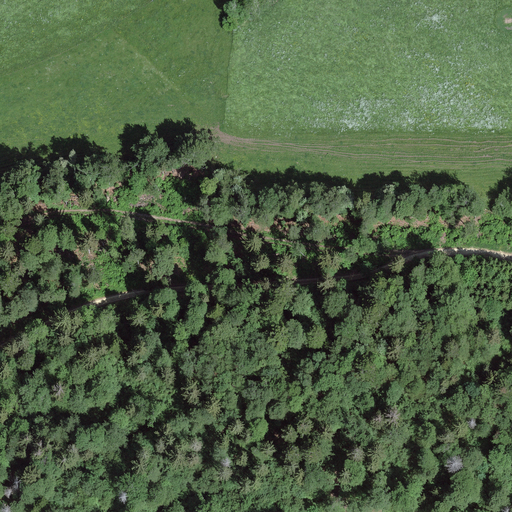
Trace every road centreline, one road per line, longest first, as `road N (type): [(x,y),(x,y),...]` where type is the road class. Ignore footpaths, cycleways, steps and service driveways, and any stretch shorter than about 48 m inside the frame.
road 1 (track): [(0,348),(81,307),(173,287),(365,274),(412,253),(511,260)]
road 2 (track): [(0,231),(96,211),(274,242),(412,253)]
